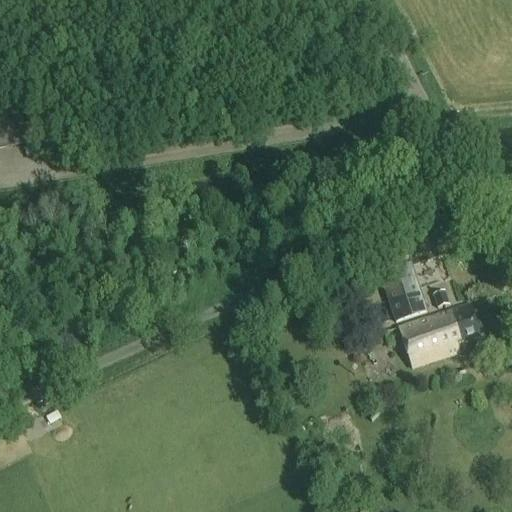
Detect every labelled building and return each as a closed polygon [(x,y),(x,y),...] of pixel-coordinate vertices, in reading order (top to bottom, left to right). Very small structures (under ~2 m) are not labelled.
[(32,116),(0,123),(0,149),(37,142),(32,116)] [(384,265),(406,257),(403,248),(381,256),(384,265)] [(427,314),(411,266),(379,277),(395,325),(427,314)] [(443,294),(433,298),(437,311),(448,308),(443,294)] [(470,306),(449,312),(446,314),(446,312),(397,329),(411,370),(459,354),(456,347),(481,339),(470,306)]
